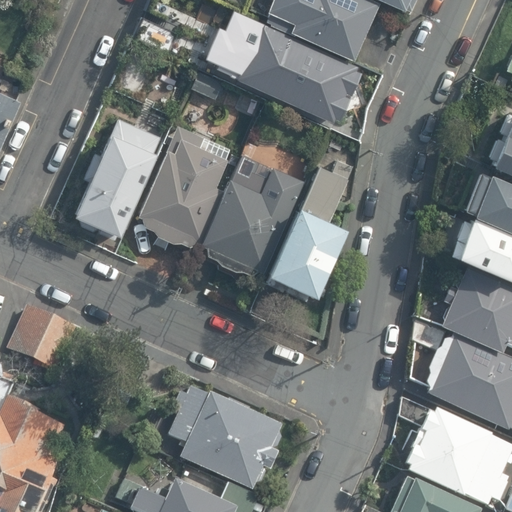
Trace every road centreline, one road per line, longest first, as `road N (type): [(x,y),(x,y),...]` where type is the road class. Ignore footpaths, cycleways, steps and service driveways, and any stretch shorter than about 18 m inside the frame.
road 1 (residential): [(463,0),(429,88),(373,391)]
road 2 (residential): [(4,244),(373,391)]
road 3 (residential): [(4,244),(109,0)]
road 4 (residential): [(373,391),(317,511)]
